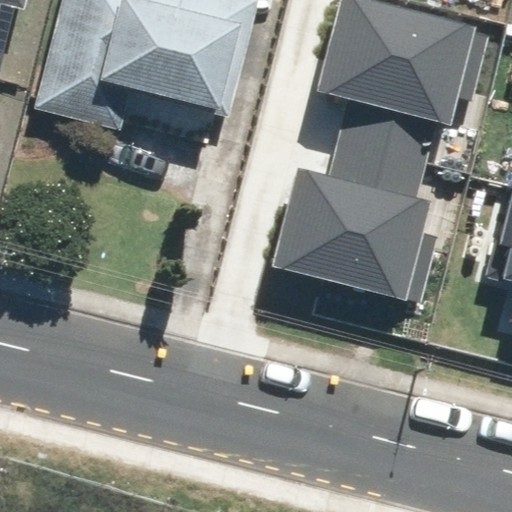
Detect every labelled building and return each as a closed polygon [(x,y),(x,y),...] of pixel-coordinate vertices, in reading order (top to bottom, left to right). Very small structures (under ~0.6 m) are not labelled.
[(0,0),(0,16),(12,18),(15,0),(0,0)] [(48,46),(33,109),(104,125),(112,92),(215,116),(241,6),(214,0),(60,0),(50,46),(48,46)] [(334,132),(422,154),(431,117),(444,120),(468,24),(373,0),(333,0),(311,86),(344,95),(334,132)] [(422,195),(412,192),(422,154),(334,132),(324,170),(292,162),(268,258),(398,291),(422,195)] [(511,175),(510,175),(487,266),(511,272),(501,313),(511,315),(511,175)]
